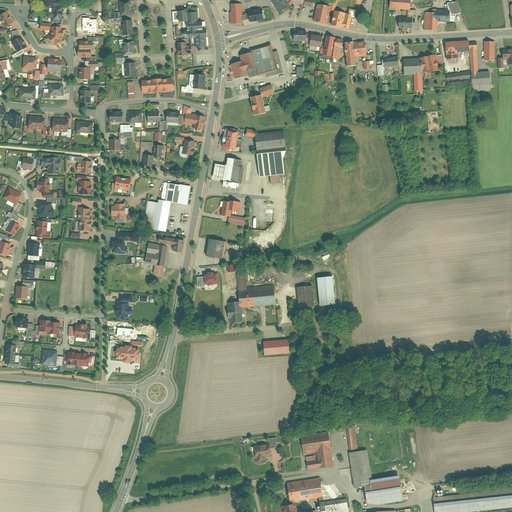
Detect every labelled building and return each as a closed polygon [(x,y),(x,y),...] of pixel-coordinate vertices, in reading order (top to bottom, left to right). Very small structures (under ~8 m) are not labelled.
[(131,0),(119,1),(120,15),(131,15),(131,0)] [(283,0),(269,0),(278,14),(288,7),(283,0)] [(409,0),(389,0),(389,8),(407,9),(406,17),(412,17),(415,17),(416,10),(409,9),(409,0)] [(447,2),(449,10),(450,10),(451,15),(462,13),(457,1),(447,2)] [(52,10),(47,10),(47,18),(51,18),(50,22),(62,23),(63,4),(52,3),(52,10)] [(330,6),(316,3),(312,21),(326,24),(330,6)] [(233,4),(230,5),(231,12),(229,12),(230,23),(242,22),(241,18),(248,18),(248,21),(263,20),(262,9),(247,10),(247,13),(242,13),(241,4),(233,4)] [(199,19),(198,8),(188,8),(188,9),(184,9),(184,10),(180,10),(180,22),(187,21),(187,30),(191,30),(191,31),(189,31),(189,38),(194,38),(195,48),(206,47),(206,37),(209,37),(208,29),(206,29),(205,21),(202,22),(202,19),(199,19)] [(347,11),(334,8),(330,26),(348,30),(350,18),(357,20),(359,10),(348,8),(347,11)] [(433,12),(425,12),(425,29),(437,30),(437,22),(448,22),(449,10),(433,9),(433,12)] [(7,11),(0,15),(0,19),(4,27),(13,22),(7,11)] [(412,17),(406,17),(398,17),(398,28),(412,29),(412,17)] [(132,20),(121,20),(122,36),(133,35),(132,20)] [(51,23),(40,22),(39,30),(50,31),(50,32),(45,36),(46,37),(45,39),(49,44),(50,42),(53,45),(60,39),(60,38),(61,37),(62,37),(63,30),(61,30),(61,27),(51,26),(51,23)] [(305,31),(292,32),(293,41),(306,40),(305,31)] [(322,36),(310,34),(309,44),(320,46),(322,36)] [(335,36),(325,34),(322,54),(332,56),(334,40),(335,36)] [(27,47),(21,37),(12,42),(18,52),(27,47)] [(93,40),(78,40),(78,47),(76,48),(77,57),(91,57),(91,50),(93,50),(93,40)] [(342,41),(334,40),(332,56),(332,58),(341,59),(342,53),(340,52),(342,41)] [(352,40),(343,41),(346,67),(356,66),(355,56),(365,55),(363,41),(352,42),(352,40)] [(133,41),(122,41),(122,55),(134,55),(133,41)] [(186,41),(176,42),(177,56),(187,56),(187,53),(191,53),(190,44),(186,44),(186,41)] [(494,41),(483,41),(484,61),(494,61),(494,41)] [(476,42),(445,43),(446,59),(457,59),(457,52),(469,52),(470,71),(446,74),(447,82),(470,79),(472,91),(490,90),(489,71),(478,71),(476,42)] [(242,62),(232,64),(233,69),(231,70),(232,74),(234,73),(236,79),(248,76),(246,71),(248,70),(249,71),(256,69),(258,77),(280,71),(273,44),(251,50),(252,52),(240,56),(242,62)] [(511,49),(502,50),(502,57),(497,57),(498,70),(503,70),(503,64),(507,64),(507,65),(511,65),(511,49)] [(418,57),(403,58),(403,75),(413,74),(414,91),(422,90),(421,71),(426,70),(427,74),(440,70),(438,65),(443,63),(441,55),(436,56),(436,54),(418,57)] [(37,58),(23,56),(22,68),(36,69),(37,58)] [(397,56),(383,57),(384,65),(376,66),(377,76),(386,75),(385,67),(398,66),(397,56)] [(62,60),(49,59),(48,71),(62,72),(62,60)] [(89,61),(89,67),(90,78),(94,78),(94,70),(98,70),(98,72),(105,72),(105,66),(98,66),(98,61),(89,61)] [(134,62),(123,63),(124,76),(135,76),(134,62)] [(89,67),(79,68),(80,79),(90,78),(89,67)] [(295,76),(303,76),(303,67),(295,67),(295,76)] [(205,73),(193,72),(192,88),(204,89),(205,73)] [(172,77),(140,79),(141,93),(173,90),(172,77)] [(260,94),(249,97),(253,116),(264,113),(260,97),(273,94),(270,83),(258,86),(260,94)] [(63,85),(49,85),(49,95),(63,96),(63,85)] [(36,89),(19,88),(19,98),(35,99),(36,89)] [(90,90),(79,90),(79,104),(90,104),(90,90)] [(190,109),(184,106),(180,125),(194,128),(196,115),(189,113),(190,109)] [(159,112),(147,111),(147,121),(159,121),(159,112)] [(177,111),(166,111),(166,121),(178,121),(177,111)] [(122,112),(110,112),(110,121),(122,121),(122,112)] [(142,112),(128,112),(127,122),(141,123),(142,112)] [(22,115),(11,114),(9,127),(21,129),(22,115)] [(206,117),(196,115),(194,128),(204,129),(206,117)] [(37,118),(29,117),(28,128),(36,129),(37,118)] [(44,119),(37,118),(36,129),(43,130),(44,119)] [(61,120),(53,120),(52,130),(60,131),(61,120)] [(68,121),(61,120),(60,131),(67,132),(68,121)] [(94,122),(77,121),(76,132),(93,133),(94,122)] [(284,131),(255,134),(255,130),(247,129),(246,136),(255,138),(257,153),(287,150),(284,131)] [(238,131),(228,130),(226,143),(223,143),(222,146),(224,151),(230,151),(230,148),(235,149),(238,131)] [(121,140),(111,139),(110,150),(120,151),(121,140)] [(195,142),(184,140),(182,154),(192,156),(195,142)] [(165,146),(154,145),(153,158),(164,158),(165,146)] [(287,150),(257,153),(260,176),(271,175),(272,183),(281,182),(280,174),(284,174),(283,159),(287,150)] [(153,156),(144,155),(143,166),(152,167),(153,156)] [(34,160),(24,158),(22,167),(32,169),(34,160)] [(61,159),(43,158),(43,168),(48,168),(48,173),(60,173),(61,159)] [(226,163),(226,165),(223,179),(224,179),(223,185),(237,187),(238,182),(241,183),(244,167),(237,166),(238,159),(228,158),(227,163),(226,163)] [(93,162),(80,161),(79,172),(92,173),(93,162)] [(226,165),(215,163),(213,177),(223,179),(226,165)] [(131,179),(117,177),(116,183),(113,183),(112,190),(116,190),(116,188),(129,190),(129,192),(132,193),(133,186),(131,185),(131,179)] [(50,179),(37,179),(37,191),(49,191),(50,179)] [(92,182),(80,181),(79,193),(91,194),(92,182)] [(188,205),(191,186),(164,182),(161,201),(171,202),(183,204),(188,205)] [(23,195),(10,187),(3,198),(17,206),(23,195)] [(143,227),(166,231),(171,202),(161,201),(161,203),(147,200),(143,227)] [(240,203),(222,200),(220,215),(228,217),(227,224),(244,226),(245,217),(230,215),(231,210),(239,211),(240,203)] [(52,202),(39,201),(38,217),(54,218),(54,209),(52,209),(52,202)] [(115,205),(112,205),(112,216),(116,216),(116,218),(126,218),(125,213),(129,213),(129,208),(126,208),(125,203),(115,204),(115,205)] [(91,208),(80,207),(79,218),(82,218),(91,219),(91,208)] [(91,219),(82,218),(81,230),(91,230),(92,219),(91,219)] [(21,225),(12,220),(7,230),(15,235),(21,225)] [(48,221),(37,221),(36,233),(47,234),(48,221)] [(184,239),(160,235),(158,244),(149,243),(147,253),(145,263),(154,265),(153,275),(163,277),(168,250),(182,252),(184,239)] [(224,241),(207,238),(204,256),(221,259),(224,241)] [(2,241),(0,245),(0,253),(7,257),(11,245),(2,241)] [(126,241),(112,241),(113,255),(126,254),(126,241)] [(42,243),(29,242),(28,254),(40,256),(42,243)] [(36,264),(24,264),(23,277),(35,278),(36,264)] [(203,277),(196,277),(196,287),(204,287),(204,284),(217,283),(217,274),(203,274),(203,277)] [(247,274),(236,275),(237,302),(228,302),(230,323),(243,322),(242,308),(276,305),(275,284),(248,286),(247,274)] [(334,276),(317,278),(319,307),(336,306),(334,276)] [(28,286),(17,285),(16,298),(27,299),(28,286)] [(313,286),(297,286),(298,307),(314,306),(313,286)] [(132,295),(120,295),(120,300),(116,300),(117,318),(122,318),(124,319),(127,319),(128,318),(128,314),(132,314),(132,308),(129,308),(129,303),(132,303),(132,295)] [(28,318),(17,317),(16,328),(27,329),(28,318)] [(49,333),(50,322),(40,322),(39,332),(49,333)] [(60,323),(50,322),(49,333),(59,334),(60,323)] [(94,327),(77,326),(76,337),(93,339),(94,327)] [(135,329),(118,327),(117,337),(134,339),(135,329)] [(288,339),(262,340),(262,356),(288,354),(288,339)] [(6,345),(5,354),(14,355),(15,346),(6,345)] [(139,348),(118,346),(116,362),(138,365),(139,348)] [(58,352),(43,350),(42,364),(57,366),(58,352)] [(92,355),(69,352),(68,363),(91,366),(92,355)] [(14,355),(5,354),(5,363),(14,364),(14,355)] [(363,485),(366,502),(380,504),(402,501),(399,473),(372,477),(368,448),(358,449),(355,427),(345,428),(353,486),(363,485)] [(328,432),(300,436),(303,452),(316,450),(317,459),(312,460),(312,455),(305,456),(307,470),(333,466),(328,432)] [(269,444),(250,446),(251,452),(254,451),(255,462),(266,461),(265,457),(271,456),(270,448),(277,447),(276,437),(269,438),(269,444)] [(319,477),(285,482),(288,502),(291,501),(291,504),(283,505),(284,511),(296,511),(296,506),(294,506),(293,502),(318,498),(322,497),(319,477)] [(511,487),(433,495),(434,511),(467,511),(511,507),(511,487)] [(323,501),(322,497),(318,498),(319,511),(347,511),(346,498),(323,501)]
